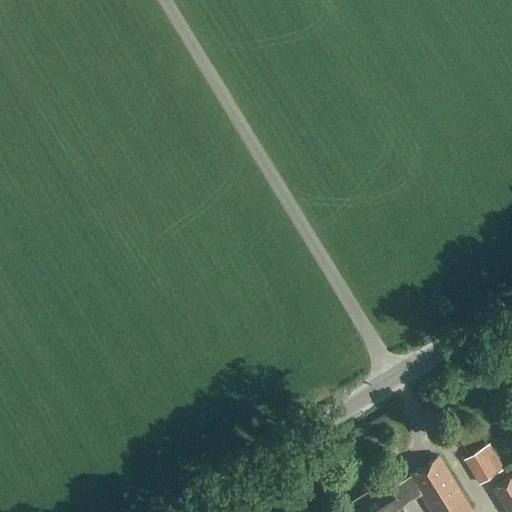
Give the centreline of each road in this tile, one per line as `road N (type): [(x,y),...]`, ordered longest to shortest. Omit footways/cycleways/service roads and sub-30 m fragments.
road 1 (unclassified): [(394,379),(164,0)]
road 2 (tertiary): [(180,511),(394,379)]
road 3 (tertiary): [(394,379),(511,306)]
